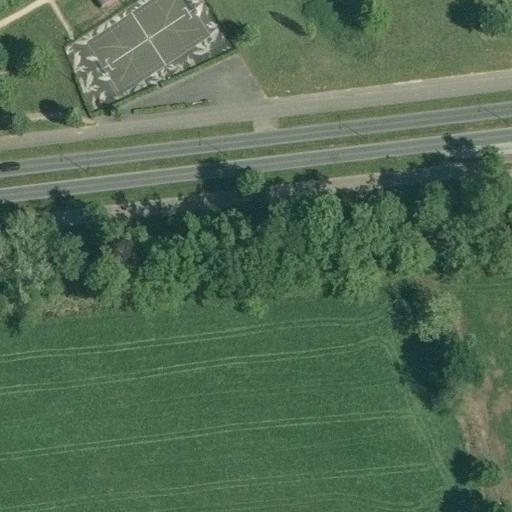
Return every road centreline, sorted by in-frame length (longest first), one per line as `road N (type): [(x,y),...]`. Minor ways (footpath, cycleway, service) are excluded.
road 1 (tertiary): [(0,200),(511,136)]
road 2 (tertiary): [(511,111),(0,172)]
